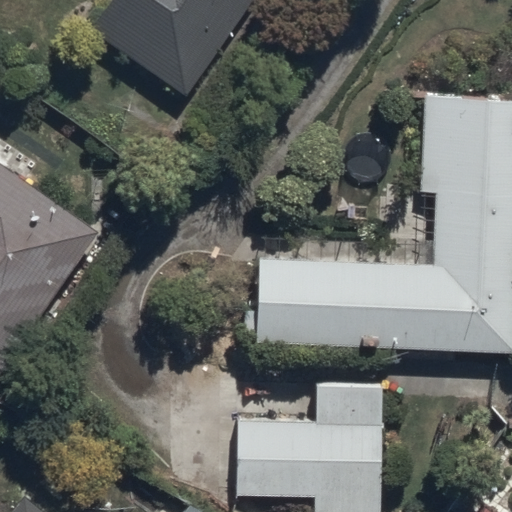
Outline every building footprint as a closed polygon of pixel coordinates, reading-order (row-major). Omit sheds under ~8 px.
[(103,0),(85,27),(182,94),(247,0),(103,0)] [(256,253),(253,338),(511,350),(511,320),(511,95),(422,92),(418,189),(432,189),(429,261),(256,253)] [(0,360),(94,231),(0,162),(0,360)] [(314,511),(377,511),(377,383),(313,382),(313,417),(230,416),(229,496),(314,496),(314,511)] [(40,511),(20,495),(5,511),(40,511)]
